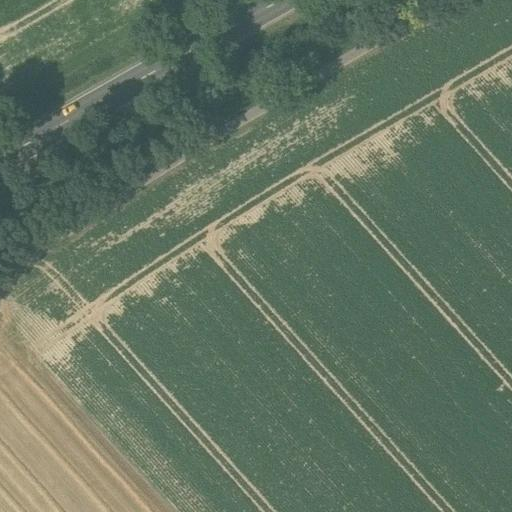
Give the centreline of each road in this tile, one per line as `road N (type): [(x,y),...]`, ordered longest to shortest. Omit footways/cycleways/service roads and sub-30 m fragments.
road 1 (secondary): [(285,0),(0,162)]
road 2 (track): [(0,107),(191,0)]
